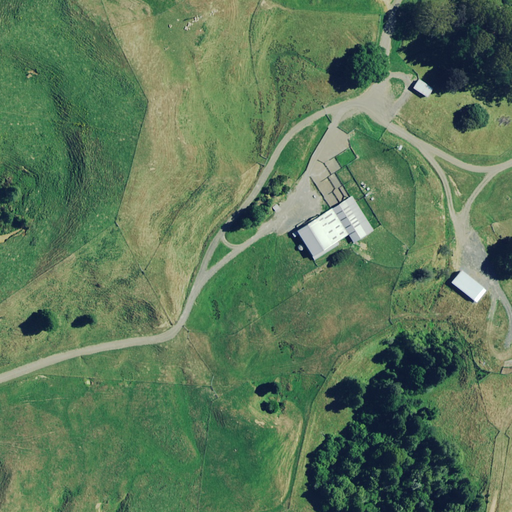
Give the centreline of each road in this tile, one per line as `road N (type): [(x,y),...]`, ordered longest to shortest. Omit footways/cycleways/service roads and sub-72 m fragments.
road 1 (track): [(374,95),(286,132),(175,326),(51,351),(0,372)]
road 2 (unclassified): [(511,152),(484,164),(382,118),(376,71),(397,0)]
